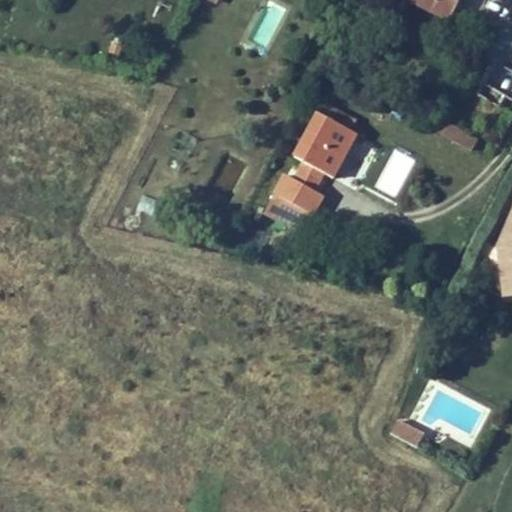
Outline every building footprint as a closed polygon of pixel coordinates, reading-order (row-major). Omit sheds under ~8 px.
[(264,0),(247,39),(267,48),(286,7),(270,0),(264,0)] [(469,0),(422,0),(459,20),(469,0)] [(511,61),(499,54),(485,78),(500,87),(495,95),(511,105),(511,61)] [(480,87),(495,95),(500,87),(485,78),(480,87)] [(356,137),(318,115),(292,163),(331,184),(356,137)] [(452,122),(443,134),(471,155),(480,143),(452,122)] [(320,200),(283,180),(273,198),(311,218),(320,200)] [(511,233),(501,263),(508,303),(511,302),(511,233)] [(418,449),(426,433),(400,419),(391,435),(418,449)]
